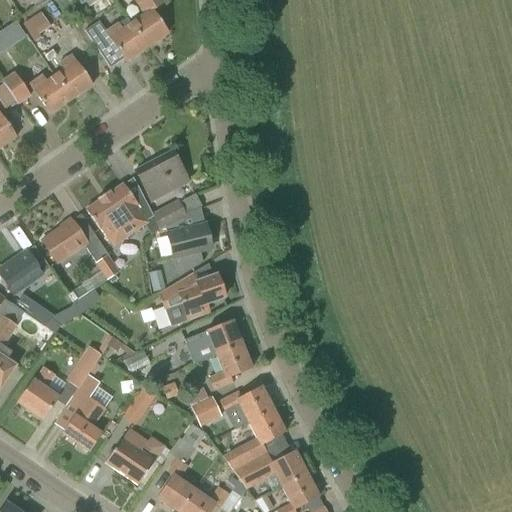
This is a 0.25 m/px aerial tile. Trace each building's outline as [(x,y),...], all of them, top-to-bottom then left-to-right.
[(130,24),(147,49),(169,34),(153,11),(166,3),(163,0),(131,0),(142,16),(130,24)] [(52,18),(47,10),(40,14),(39,13),(21,25),(33,43),(39,39),(37,36),(49,28),(46,23),(52,18)] [(147,49),(130,24),(126,19),(105,33),(100,26),(87,35),(112,73),(147,49)] [(0,53),(28,37),(18,21),(0,32),(0,53)] [(54,77),(71,101),(92,86),(71,56),(59,65),(63,70),(54,77)] [(19,72),(29,84),(39,76),(29,64),(19,72)] [(17,106),(29,98),(13,74),(1,82),(17,106)] [(71,101),(54,77),(47,82),(43,76),(29,86),(50,116),(71,101)] [(0,149),(16,139),(0,114),(0,149)] [(149,203),(188,183),(171,151),(133,172),(149,203)] [(136,205),(123,186),(109,195),(107,192),(97,200),(99,203),(85,212),(113,252),(129,242),(114,220),(136,205)] [(164,228),(182,218),(185,217),(177,201),(150,215),(158,231),(164,228)] [(182,218),(164,228),(166,236),(171,258),(160,265),(166,286),(201,264),(202,264),(199,252),(211,249),(205,226),(185,231),(182,218)] [(93,265),(104,282),(117,274),(105,257),(107,256),(92,234),(83,240),(71,222),(42,242),(57,265),(83,247),(95,264),(93,265)] [(0,277),(13,296),(48,271),(33,248),(0,271),(0,277)] [(223,299),(215,276),(196,283),(193,274),(158,295),(169,328),(207,314),(204,306),(223,299)] [(93,292),(73,305),(75,309),(56,323),(59,327),(89,309),(97,299),(93,292)] [(16,322),(24,312),(13,304),(5,314),(16,322)] [(42,332),(22,318),(15,328),(0,318),(0,389),(15,368),(17,370),(42,332)] [(192,365),(214,356),(241,345),(231,322),(183,342),(192,365)] [(111,339),(106,347),(117,354),(119,350),(121,346),(111,339)] [(241,345),(214,356),(221,373),(206,379),(211,392),(232,384),(230,379),(251,370),(241,345)] [(65,382),(78,391),(87,377),(86,376),(99,357),(100,357),(87,348),(64,382),(65,382)] [(127,375),(148,365),(142,352),(121,362),(127,375)] [(42,421),(57,398),(45,390),(53,377),(41,368),(17,404),(42,421)] [(98,384),(90,379),(87,377),(78,391),(65,408),(62,412),(72,419),(62,434),(87,452),(99,434),(91,429),(104,410),(88,399),(98,384)] [(134,427),(156,395),(143,386),(121,418),(134,427)] [(247,424),(272,410),(260,388),(239,399),(236,393),(218,402),(224,415),(229,412),(237,428),(247,423),(247,424)] [(93,400),(107,409),(113,399),(99,391),(93,400)] [(199,429),(219,418),(210,400),(189,410),(199,429)] [(231,473),(265,455),(261,447),(285,434),(272,410),(247,424),(255,439),(221,458),(231,473)] [(175,511),(178,511),(193,491),(177,480),(186,468),(183,466),(204,435),(190,426),(180,441),(177,440),(167,455),(174,460),(166,472),(171,476),(156,499),(175,511)] [(146,443),(128,431),(121,441),(120,440),(104,464),(137,486),(163,448),(150,439),(146,443)] [(207,469),(217,455),(202,444),(192,459),(207,469)] [(281,488),(306,475),(294,453),(270,465),(265,455),(231,473),(245,491),(275,475),(281,488)] [(306,475),(281,488),(290,504),(274,511),(293,511),(319,499),(306,475)] [(193,491),(178,511),(209,511),(214,506),(219,509),(227,497),(216,489),(208,501),(193,491)]
